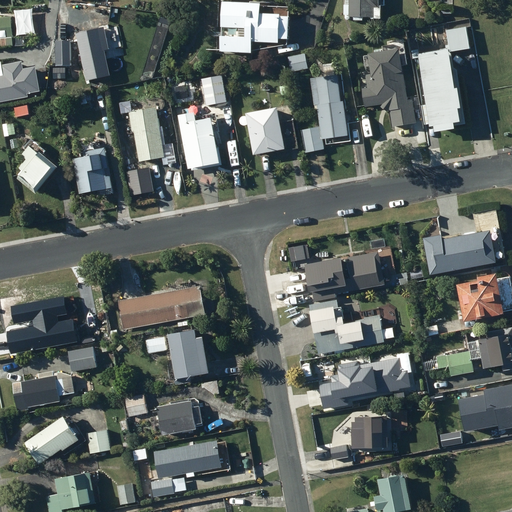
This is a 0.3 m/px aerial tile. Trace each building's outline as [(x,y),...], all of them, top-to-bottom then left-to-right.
[(353,18),(359,18),(359,23),(368,23),(368,20),(376,20),(376,21),(386,21),(386,7),(388,7),(388,0),(355,0),(355,7),(349,7),(349,20),(353,20),(353,18)] [(227,29),(253,30),(253,41),(228,39),(227,53),(258,55),(259,43),(285,45),(285,41),(294,42),(296,19),(287,19),(287,17),(266,16),(267,7),(229,4),(227,29)] [(14,17),(0,18),(0,40),(16,39),(14,17)] [(433,104),(423,106),(426,126),(436,124),(437,129),(467,124),(457,53),(474,50),(471,28),(468,29),(467,21),(450,23),(454,53),(426,57),(433,104)] [(58,43),(58,74),(59,74),(59,82),(66,82),(66,84),(72,84),(72,75),(74,75),(74,69),(85,67),(83,61),(85,60),(90,83),(114,77),(109,52),(113,51),(108,28),(71,37),(72,43),(58,43)] [(420,38),(413,39),(416,60),(423,59),(420,38)] [(386,53),(373,55),(376,75),(369,77),(371,89),(366,90),(369,108),(385,106),(385,107),(384,107),(392,113),(392,111),(393,111),(396,128),(420,124),(416,102),(413,102),(404,47),(385,50),(386,53)] [(308,55),(291,58),(294,73),(311,70),(308,55)] [(47,77),(38,78),(41,99),(50,98),(47,77)] [(324,129),(305,131),(307,153),(327,151),(326,141),(352,138),(348,103),(345,103),(342,77),(315,80),(318,107),(322,106),(324,129)] [(85,81),(73,83),(75,92),(86,91),(85,81)] [(92,94),(78,96),(80,106),(91,104),(90,102),(93,101),(92,94)] [(232,96),(233,104),(241,103),(239,95),(232,96)] [(133,101),(122,104),(124,115),(132,114),(143,163),(166,158),(168,167),(180,165),(176,145),(169,146),(165,127),(163,128),(159,109),(145,112),(145,110),(137,112),(137,113),(136,113),(133,101)] [(29,105),(14,108),(17,119),(31,116),(29,105)] [(185,108),(177,109),(178,116),(186,115),(185,108)] [(268,112),(268,113),(252,116),(260,157),(291,152),(284,110),(268,112)] [(206,118),(207,123),(203,124),(201,115),(184,118),(195,171),(227,165),(218,122),(222,121),(221,115),(206,118)] [(15,123),(4,125),(6,137),(17,135),(15,123)] [(8,141),(10,151),(16,150),(15,140),(8,141)] [(86,147),(88,160),(77,162),(82,196),(116,190),(114,178),(111,179),(108,158),(111,158),(109,148),(102,150),(101,144),(86,147)] [(23,182),(42,196),(66,166),(43,148),(39,152),(33,148),(25,157),(30,161),(18,175),(24,180),(23,182)] [(449,233),(430,236),(437,273),(504,260),(498,228),(450,237),(449,233)] [(383,250),(310,264),(314,286),(315,286),(318,300),(340,296),(339,293),(389,283),(383,250)] [(425,269),(413,272),(414,278),(427,276),(425,269)] [(503,271),(484,275),(485,279),(463,283),(470,320),(511,312),(511,310),(511,309),(511,275),(504,277),(503,271)] [(204,285),(121,301),(126,328),(209,313),(204,285)] [(314,308),(312,308),(315,323),(317,323),(322,353),(390,342),(389,337),(399,336),(398,326),(387,328),(384,314),(367,317),(368,320),(351,322),(350,315),(347,316),(345,306),(342,306),(341,299),(313,304),(314,308)] [(448,353),(449,355),(440,357),(442,368),(453,366),(455,375),(478,370),(476,358),(486,356),(488,368),(508,364),(509,369),(511,368),(511,327),(494,331),(495,336),(471,341),(473,348),(448,353)] [(179,358),(175,359),(178,378),(215,371),(209,336),(202,337),(201,328),(175,333),(179,358)] [(119,330),(111,331),(113,338),(120,337),(119,330)] [(53,331),(42,333),(44,343),(55,340),(53,331)] [(168,336),(148,340),(151,352),(170,349),(168,336)] [(104,342),(105,351),(114,350),(113,341),(104,342)] [(95,346),(71,351),(75,371),(99,366),(95,346)] [(42,373),(42,378),(16,383),(21,411),(32,409),(31,406),(65,400),(64,394),(79,391),(76,376),(61,379),(60,375),(57,375),(57,371),(42,373)] [(465,400),(462,401),(468,428),(471,427),(472,430),(505,423),(506,428),(511,427),(511,383),(491,388),(492,392),(465,397),(465,400)] [(147,394),(127,398),(131,416),(151,412),(147,394)] [(174,401),(174,404),(162,406),(167,434),(201,428),(200,424),(207,423),(204,405),(197,406),(196,400),(193,400),(193,398),(174,401)] [(392,414),(358,416),(358,421),(354,421),(355,431),(360,431),(361,447),(393,446),(392,414)] [(69,416),(30,442),(44,463),(67,447),(68,449),(85,438),(69,416)] [(90,433),(94,452),(114,449),(111,429),(90,433)] [(470,434),(453,437),(455,446),(472,443),(470,434)] [(217,440),(154,450),(159,477),(222,467),(217,440)] [(134,441),(126,442),(127,449),(135,448),(134,441)] [(349,444),(334,447),(334,449),(332,449),(334,458),(335,457),(336,459),(356,455),(354,448),(350,448),(349,444)] [(59,478),(62,494),(50,496),(52,511),(66,511),(66,508),(90,504),(90,502),(98,500),(97,490),(98,490),(95,472),(59,478)] [(380,495),(381,500),(373,501),(374,506),(380,505),(381,511),(392,511),(417,508),(411,473),(383,478),(386,494),(380,495)] [(186,478),(153,482),(155,496),(178,493),(178,491),(188,490),(186,478)] [(120,485),(123,503),(139,501),(135,482),(120,485)]
